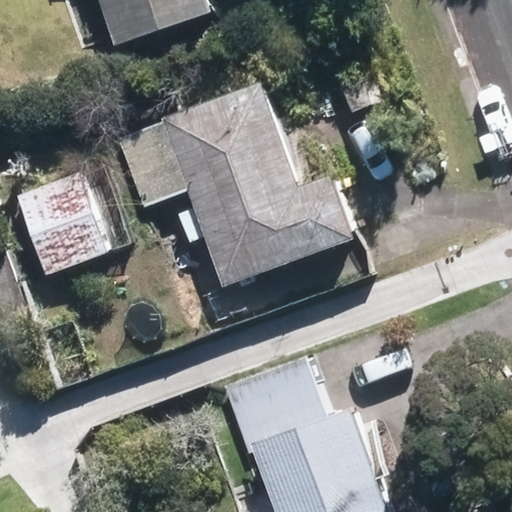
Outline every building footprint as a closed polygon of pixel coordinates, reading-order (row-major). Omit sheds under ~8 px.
[(205,0),(109,0),(123,37),(208,7),(205,0)] [(262,94),(174,126),(229,278),(353,234),(335,185),(299,197),(262,94)] [(125,245),(94,172),(43,194),(74,267),(125,245)] [(307,363),(238,387),(283,511),(384,511),(348,412),(327,419),(307,363)] [(0,511),(14,511),(28,499),(0,469),(0,511)]
